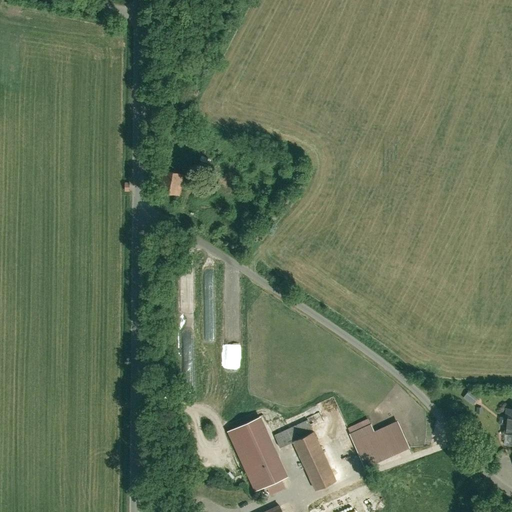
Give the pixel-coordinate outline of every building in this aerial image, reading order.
[(185,172),(165,168),(161,190),(180,194),(185,172)] [(470,388),(464,397),(474,404),(481,395),(470,388)] [(325,419),(322,412),(311,417),(311,419),(314,424),(325,419)] [(267,415),(234,430),(259,488),(292,474),(267,415)] [(351,426),(354,432),(375,422),(373,416),(351,426)] [(375,422),(354,432),(369,466),(415,445),(403,418),(379,429),(375,422)] [(311,419),(278,434),(283,445),(316,429),(314,424),(311,419)] [(321,491),(340,482),(317,431),(297,440),(321,491)]
